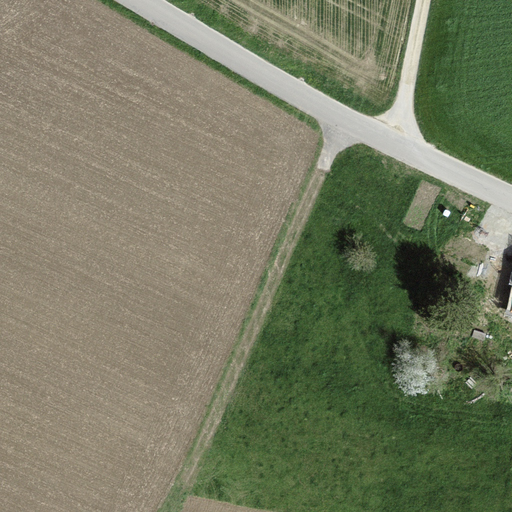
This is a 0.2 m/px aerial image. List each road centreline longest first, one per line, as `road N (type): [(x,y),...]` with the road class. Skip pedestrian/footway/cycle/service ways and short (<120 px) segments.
road 1 (unclassified): [(155,0),(392,141),(511,198)]
road 2 (track): [(392,141),(420,0)]
